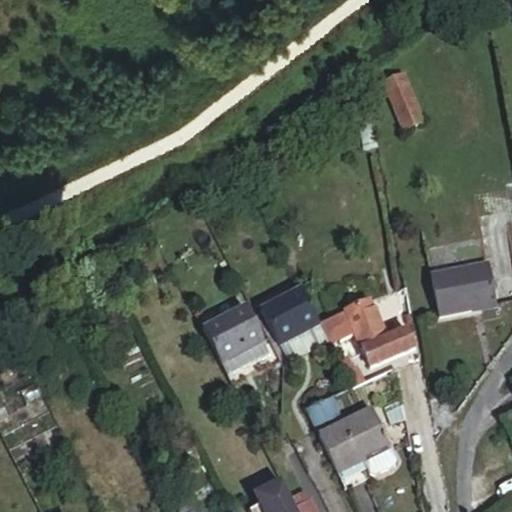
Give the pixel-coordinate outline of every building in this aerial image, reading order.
[(403,140),(424,131),(404,85),(383,94),(403,140)] [(366,114),(352,116),(357,147),(371,145),(366,114)] [(472,319),(495,315),(487,277),(432,288),(440,329),(473,323),(472,319)] [(273,343),(312,323),(293,287),(255,307),(273,343)] [(254,343),(256,341),(237,304),(196,326),(215,363),(254,343)] [(359,360),(381,350),(365,313),(343,322),(359,360)] [(135,341),(122,315),(104,324),(116,350),(135,341)] [(322,342),(312,323),(273,343),(283,362),(322,342)] [(359,360),(366,377),(413,357),(405,340),(381,350),(359,360)] [(261,356),(254,343),(215,363),(223,377),(261,356)] [(388,459),(388,458),(369,420),(317,446),(336,485),(361,472),(388,459)] [(186,471),(201,463),(191,445),(177,453),(186,471)] [(393,469),(388,459),(361,472),(366,482),(371,485),(391,475),(393,469)] [(281,491),(291,511),(300,511),(309,508),(296,483),(281,491)]
